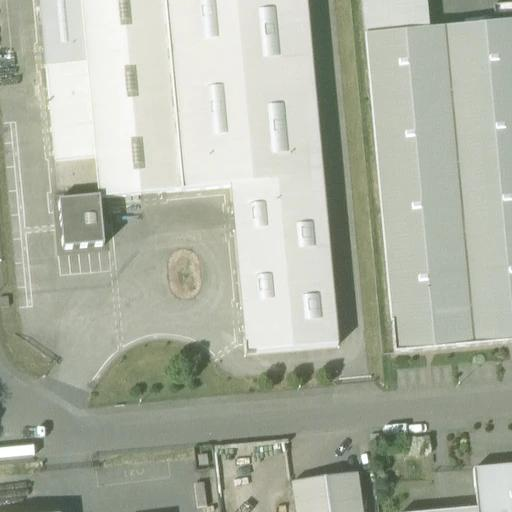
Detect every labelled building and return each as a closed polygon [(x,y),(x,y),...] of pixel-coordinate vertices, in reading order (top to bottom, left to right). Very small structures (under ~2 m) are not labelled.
[(38,0),(44,69),(45,69),(86,65),(79,0),(38,0)] [(94,161),(97,187),(98,199),(99,199),(99,200),(181,193),(162,0),(79,0),(86,65),(87,78),(89,105),(94,161)] [(304,0),(162,0),(181,193),(230,189),(245,356),(337,348),(304,0)] [(360,0),(364,37),(428,31),(424,0),(360,0)] [(364,37),(390,324),(511,312),(511,23),(428,31),(364,37)] [(45,69),(46,82),(87,78),(86,65),(45,69)] [(89,105),(87,78),(46,82),(48,109),(49,109),(89,105)] [(49,109),(54,164),(94,161),(89,105),(49,109)] [(97,187),(94,161),(54,164),(56,190),(66,190),(97,187)] [(66,190),(67,202),(98,199),(97,187),(66,190)] [(99,199),(98,199),(67,202),(58,203),(62,251),(103,247),(99,200),(99,199)] [(511,312),(390,324),(393,355),(511,345),(511,344),(511,312)] [(475,511),(511,511),(511,467),(473,471),(476,510),(475,511)] [(361,511),(356,475),(333,478),(333,479),(292,484),(295,511),(361,511)]
